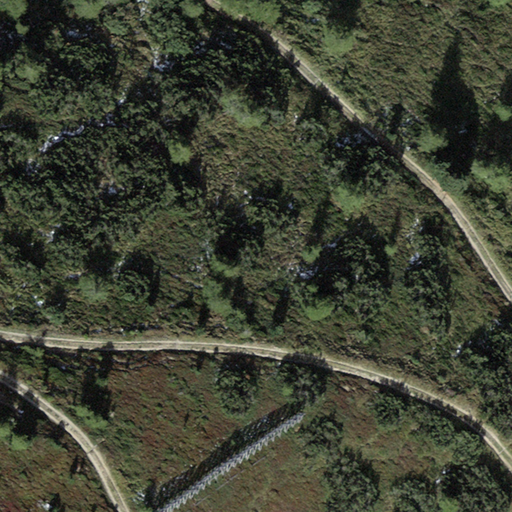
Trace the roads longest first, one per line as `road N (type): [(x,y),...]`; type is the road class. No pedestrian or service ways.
road 1 (track): [(0,334),(311,359),(463,415),(511,466)]
road 2 (track): [(511,297),(426,181),(268,38),(205,0)]
road 3 (track): [(123,511),(83,441),(0,377)]
